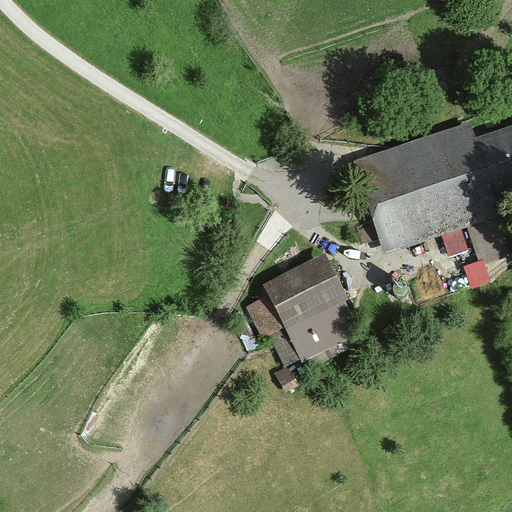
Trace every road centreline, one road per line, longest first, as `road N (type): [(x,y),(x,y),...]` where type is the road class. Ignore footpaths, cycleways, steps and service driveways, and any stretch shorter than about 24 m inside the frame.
road 1 (track): [(99,511),(176,413),(293,206)]
road 2 (track): [(0,0),(39,37),(293,206)]
